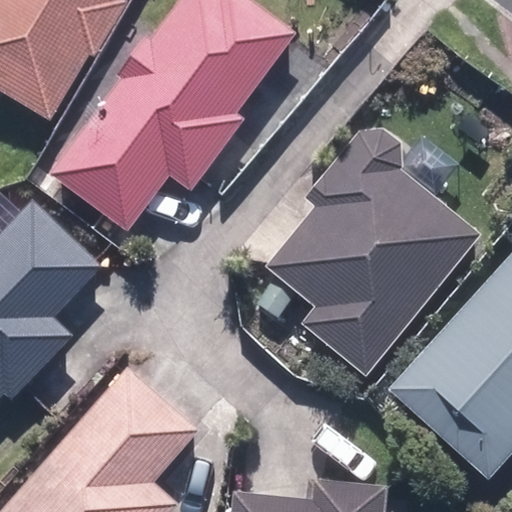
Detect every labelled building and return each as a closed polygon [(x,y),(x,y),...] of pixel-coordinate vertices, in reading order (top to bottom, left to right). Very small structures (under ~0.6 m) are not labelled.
[(0,0),(0,93),(47,122),(86,56),(90,58),(122,3),(117,0),(0,0)] [(51,181),(126,236),(167,180),(190,195),(242,124),(233,116),(291,36),(242,0),(179,0),(147,44),(142,41),(113,79),(120,85),(51,181)] [(303,328),(365,377),(481,236),(402,171),(399,143),(386,131),(360,135),(306,199),(318,208),(267,271),(315,311),(303,328)] [(0,401),(5,396),(12,404),(73,340),(53,320),(102,271),(32,203),(0,235),(0,401)] [(511,256),(383,397),(481,487),(511,452),(511,256)] [(255,303),(274,320),(293,298),(273,281),(255,303)] [(4,511),(170,511),(175,507),(152,488),(198,434),(126,372),(4,511)] [(230,498),(228,511),(379,511),(381,492),(310,486),(308,505),(230,498)]
